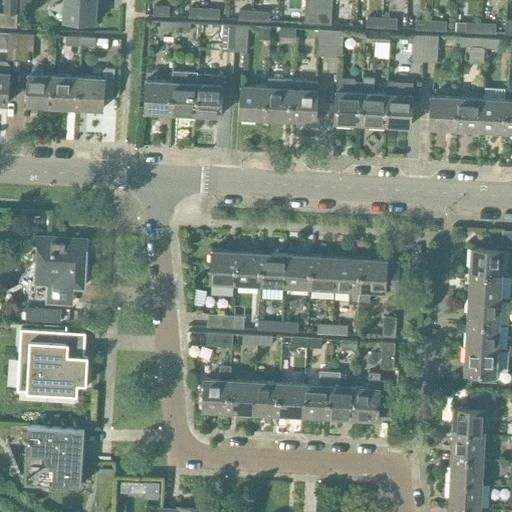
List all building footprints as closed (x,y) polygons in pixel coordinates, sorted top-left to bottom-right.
[(20,0),(20,9),(30,10),(30,0),(20,0)] [(96,0),(64,0),(64,20),(95,22),(96,0)] [(318,23),(318,0),(306,0),(305,22),(318,23)] [(318,0),(318,23),(330,23),(331,0),(318,0)] [(169,16),(169,6),(150,5),(150,15),(169,16)] [(431,19),(431,8),(425,8),(424,19),(416,19),(416,29),(431,30),(431,19)] [(239,10),(238,19),(253,19),(254,10),(239,10)] [(268,20),(269,11),(254,10),(253,19),(268,20)] [(0,12),(0,25),(16,26),(17,13),(0,12)] [(364,16),(364,26),(382,27),(382,17),(364,16)] [(396,28),(397,18),(382,17),(382,27),(396,28)] [(446,30),(446,20),(431,19),(431,30),(446,30)] [(174,30),(174,21),(160,20),(160,29),(174,30)] [(174,21),(174,30),(189,31),(190,22),(174,21)] [(464,30),(464,31),(481,32),(481,23),(457,21),(456,29),(464,30)] [(233,50),(235,24),(213,23),(213,33),(223,34),(222,49),(233,50)] [(496,33),(496,23),(481,23),(481,32),(496,33)] [(235,24),(233,50),(246,50),(248,25),(235,24)] [(270,40),(271,27),(262,26),(260,39),(270,40)] [(280,26),(279,36),(295,37),(295,27),(280,26)] [(328,54),(329,29),(318,29),(316,54),(328,54)] [(329,29),(328,54),(342,55),(343,30),(329,29)] [(391,32),(366,31),(365,41),(390,42),(391,32)] [(20,58),(21,33),(8,32),(7,58),(20,58)] [(21,33),(20,58),(32,59),(34,34),(21,33)] [(423,60),(425,35),(412,34),(411,59),(423,60)] [(425,35),(423,60),(437,60),(438,35),(425,35)] [(81,45),(81,36),(67,36),(66,44),(81,45)] [(81,36),(81,45),(96,46),(96,37),(81,36)] [(484,47),(485,38),(470,37),(470,46),(484,47)] [(485,38),(484,47),(499,48),(500,39),(485,38)] [(0,59),(0,103),(7,104),(9,71),(10,72),(11,66),(6,60),(0,59)] [(195,114),(197,73),(197,71),(172,70),(171,80),(170,112),(195,114)] [(53,106),(54,74),(29,73),(27,105),(53,106)] [(220,115),(222,75),(197,73),(195,114),(220,115)] [(79,75),(54,74),(53,106),(77,107),(79,75)] [(117,77),(79,75),(77,107),(103,109),(104,95),(116,96),(117,77)] [(360,123),(384,124),(386,92),(374,92),(375,77),(363,76),(362,81),(360,123)] [(291,78),(267,77),(267,85),(265,118),(289,119),(292,82),(291,82),(291,78)] [(335,122),(360,123),(362,81),(357,81),(354,78),(337,77),(336,89),(335,122)] [(289,119),(315,121),(317,80),(291,78),(291,82),(292,82),(289,119)] [(170,112),(171,80),(146,79),(144,111),(170,112)] [(386,92),(384,124),(410,126),(413,82),(387,80),(386,92)] [(265,118),(267,85),(241,84),(240,116),(265,118)] [(455,128),(457,96),(432,95),(430,127),(455,128)] [(482,98),(457,96),(455,128),(480,130),(482,98)] [(480,130),(505,131),(506,99),(482,98),(480,130)] [(36,267),(35,283),(48,283),(47,302),(70,303),(71,285),(84,286),(84,284),(86,244),(65,243),(65,236),(38,235),(36,267)] [(471,246),(469,272),(501,274),(501,272),(507,273),(508,252),(502,251),(503,248),(471,246)] [(210,280),(235,282),(237,250),(211,248),(210,280)] [(235,282),(260,283),(262,251),(237,250),(235,282)] [(260,283),(285,285),(287,253),(262,251),(260,283)] [(285,285),(310,286),(312,254),(287,253),(285,285)] [(310,286),(334,287),(336,255),(312,254),(310,286)] [(334,287),(349,288),(348,301),(359,302),(361,257),(336,255),(334,287)] [(359,289),(359,302),(368,303),(369,289),(384,290),(384,288),(384,282),(395,283),(395,289),(396,289),(397,260),(385,260),(386,258),(361,257),(359,289)] [(500,299),(501,274),(469,272),(468,297),(500,299)] [(498,323),(500,299),(468,297),(466,322),(498,323)] [(233,327),(233,315),(208,313),(207,326),(233,327)] [(233,315),(233,327),(243,328),(244,315),(233,315)] [(382,335),(395,336),(396,316),(383,316),(382,335)] [(268,320),(267,329),(282,330),(283,321),(268,320)] [(298,331),(298,322),(283,321),(282,330),(298,331)] [(318,322),(317,332),(332,333),(332,324),(318,322)] [(497,348),(498,323),(466,322),(465,346),(497,348)] [(347,335),(348,325),(332,324),(332,333),(347,335)] [(21,328),(17,390),(19,390),(19,387),(74,390),(75,383),(78,383),(86,383),(87,366),(83,366),(84,354),(81,354),(68,353),(68,347),(69,331),(21,328)] [(231,346),(232,333),(207,332),(206,345),(231,346)] [(243,334),(242,344),(257,344),(257,334),(243,334)] [(272,345),(273,335),(257,334),(257,344),(272,345)] [(292,336),(292,345),(307,346),(307,337),(292,336)] [(322,346),(322,338),(307,337),(307,346),(322,346)] [(358,340),(341,339),(341,348),(357,349),(358,340)] [(393,367),(395,342),(382,341),(380,367),(393,367)] [(497,348),(465,346),(464,372),(495,373),(497,348)] [(202,408),(228,410),(229,379),(230,365),(220,365),(220,378),(204,377),(202,408)] [(303,414),(327,415),(330,371),(320,370),(319,383),(304,383),(303,414)] [(327,415),(352,416),(354,385),(340,385),(341,371),(330,371),(327,415)] [(354,385),(352,416),(378,418),(378,414),(391,414),(393,379),(380,378),(380,372),(369,372),(368,386),(354,385)] [(228,410),(253,411),(255,380),(229,379),(228,410)] [(253,411),(278,412),(279,381),(255,380),(253,411)] [(278,412),(303,414),(304,383),(279,381),(278,412)] [(484,432),(485,407),(493,408),(494,394),(471,393),(470,406),(453,405),(452,431),(484,432)] [(28,425),(27,453),(45,454),(46,458),(48,461),(51,464),(55,464),(54,482),(82,484),(84,428),(28,425)] [(452,431),(451,456),(483,458),(484,432),(452,431)] [(451,456),(450,481),(482,482),(483,458),(451,456)] [(450,481),(448,506),(480,507),(482,482),(450,481)]
